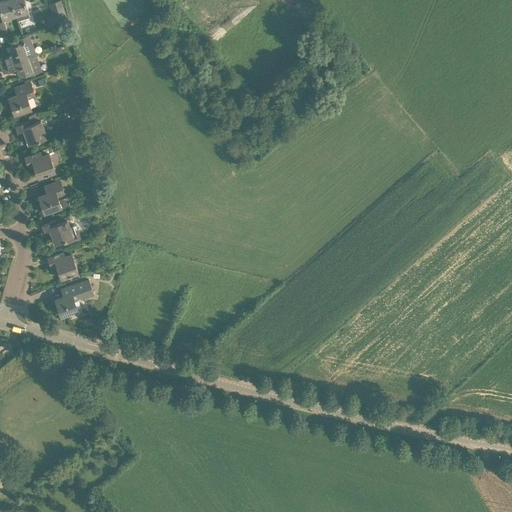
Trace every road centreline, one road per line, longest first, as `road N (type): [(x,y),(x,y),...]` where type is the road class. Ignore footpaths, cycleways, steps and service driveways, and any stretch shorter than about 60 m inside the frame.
road 1 (tertiary): [(511,447),(365,421),(161,367)]
road 2 (tertiary): [(5,322),(161,367)]
